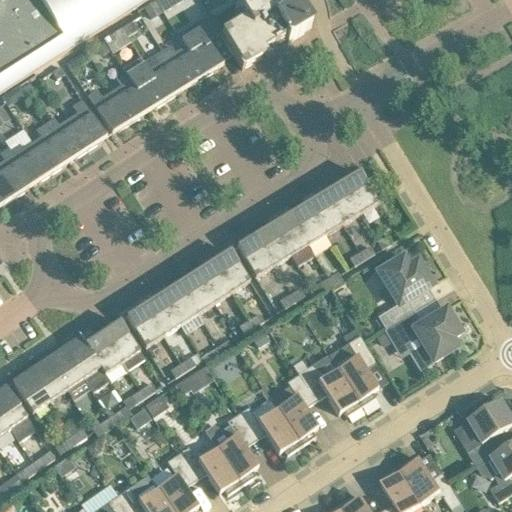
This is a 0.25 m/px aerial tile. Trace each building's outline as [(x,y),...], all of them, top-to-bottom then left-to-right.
[(1,0),(0,2),(0,96),(103,31),(150,0),(1,0)] [(231,54),(242,72),(264,58),(262,55),(286,41),(288,44),(310,31),(297,8),(293,10),(286,0),(233,0),(208,15),(210,17),(212,21),(238,5),(243,13),(241,15),(253,34),(228,49),(231,54)] [(218,61),(231,54),(228,49),(212,21),(210,17),(177,38),(185,50),(200,75),(204,81),(223,69),(218,61)] [(136,34),(144,29),(138,19),(130,24),(136,34)] [(129,44),(120,30),(107,39),(116,53),(129,44)] [(185,50),(176,56),(171,48),(162,54),(186,92),(204,81),(200,75),(185,50)] [(70,74),(90,62),(84,53),(65,66),(70,74)] [(153,60),(157,67),(148,73),(163,97),(167,104),(186,92),(162,54),(153,60)] [(140,60),(121,71),(125,77),(145,109),(149,115),(167,104),(163,97),(148,73),(140,60)] [(56,82),(65,76),(59,69),(51,74),(56,82)] [(116,83),(120,90),(111,96),(127,121),(130,126),(149,115),(145,109),(125,77),(116,83)] [(27,83),(19,89),(27,101),(35,95),(27,83)] [(111,96),(102,101),(97,94),(88,100),(111,138),(130,126),(127,121),(111,96)] [(82,104),(72,110),(77,117),(68,123),(88,154),(106,141),(94,122),(82,104)] [(68,123),(59,129),(54,122),(45,127),(70,165),(88,154),(68,123)] [(36,133),(41,141),(32,147),(52,177),(70,165),(45,127),(36,133)] [(32,147),(23,152),(18,145),(9,151),(34,189),(52,177),(32,147)] [(0,156),(0,157),(4,164),(0,167),(0,177),(15,201),(34,189),(9,151),(0,156)] [(360,176),(353,180),(341,187),(360,217),(378,206),(361,178),(360,176)] [(0,177),(0,210),(15,201),(0,177)] [(341,187),(330,193),(324,197),(342,228),(360,217),(341,187)] [(324,197),(318,201),(306,208),(325,239),(342,228),(324,197)] [(306,208),(295,215),(289,219),(307,249),(325,239),(306,208)] [(289,219),(283,222),(271,229),(290,260),(307,249),(289,219)] [(271,229),(260,236),(253,240),(272,271),(290,260),(271,229)] [(382,253),(392,246),(387,238),(377,244),(382,253)] [(253,240),(249,243),(236,250),(255,281),(272,271),(253,240)] [(364,264),(374,258),(369,249),(359,255),(364,264)] [(230,254),(218,262),(212,266),(232,296),(250,284),(230,254)] [(364,264),(359,255),(347,261),(352,270),(364,264)] [(386,272),(379,276),(398,308),(378,320),(385,333),(415,315),(408,303),(432,289),(417,265),(408,270),(403,261),(386,272)] [(212,266),(207,269),(195,277),(214,307),(232,296),(212,266)] [(331,289),(342,283),(337,275),(326,281),(331,289)] [(195,277),(184,284),(178,288),(197,318),(214,307),(195,277)] [(331,289),(326,281),(316,287),(321,296),(331,289)] [(178,288),(172,291),(160,299),(180,329),(197,318),(178,288)] [(294,306),(305,300),(300,291),(288,298),(294,306)] [(294,306),(288,298),(278,304),(283,312),(294,306)] [(160,299),(150,306),(143,310),(162,341),(180,329),(160,299)] [(143,310),(138,313),(126,321),(146,351),(162,341),(143,310)] [(422,327),(415,315),(385,333),(386,335),(392,344),(393,346),(414,333),(423,349),(411,357),(421,373),(457,351),(452,342),(461,336),(457,330),(458,326),(454,319),(450,318),(446,312),(422,327)] [(254,331),(264,325),(259,316),(249,322),(254,331)] [(254,331),(249,322),(238,329),(243,337),(254,331)] [(120,325),(103,336),(122,367),(126,372),(144,361),(120,325)] [(355,333),(344,339),(348,346),(359,339),(355,333)] [(386,335),(377,340),(382,347),(386,348),(392,344),(386,335)] [(103,336),(86,347),(100,372),(108,384),(126,372),(122,367),(103,336)] [(348,347),(356,360),(337,373),(361,411),(376,401),(373,396),(378,393),(367,376),(365,373),(376,366),(360,339),(359,339),(348,346),(348,347)] [(86,347),(81,340),(64,352),(84,383),(92,395),(108,384),(100,372),(86,347)] [(221,358),(232,351),(227,343),(216,350),(221,358)] [(221,358),(216,350),(207,356),(212,364),(221,358)] [(64,352),(58,356),(47,363),(67,394),(84,383),(64,352)] [(184,376),(195,369),(190,360),(179,367),(184,376)] [(307,370),(302,362),(292,368),(298,379),(315,405),(326,399),(338,418),(343,415),(347,420),(361,411),(337,373),(327,379),(311,368),(307,370)] [(47,363),(35,371),(30,375),(50,405),(67,394),(47,363)] [(184,376),(179,367),(169,373),(174,382),(184,376)] [(30,375),(24,379),(12,386),(32,417),(50,405),(30,375)] [(287,386),(296,400),(277,412),(301,450),(316,440),(313,435),(318,432),(305,412),(315,405),(298,379),(287,386)] [(184,384),(175,389),(182,400),(190,394),(184,384)] [(145,401),(154,395),(149,386),(139,392),(145,401)] [(35,433),(6,391),(0,394),(0,418),(9,432),(18,445),(35,433)] [(145,401),(139,392),(128,400),(133,408),(145,401)] [(470,424),(483,447),(468,456),(477,471),(478,470),(492,462),(492,461),(501,456),(492,442),(511,429),(511,420),(502,404),(470,424)] [(118,414),(109,420),(115,429),(124,423),(131,418),(126,409),(118,414)] [(277,412),(258,425),(248,411),(238,418),(255,445),(266,438),(279,457),(284,454),(287,459),(301,450),(277,412)] [(0,418),(0,438),(9,432),(0,418)] [(213,427),(204,433),(217,452),(242,489),(256,480),(253,475),(258,471),(245,452),(255,445),(238,418),(227,426),(229,428),(222,432),(213,427)] [(98,427),(94,421),(86,426),(97,441),(115,429),(109,420),(98,427)] [(77,446),(86,440),(81,432),(72,438),(77,446)] [(77,446),(72,438),(54,450),(59,458),(77,446)] [(96,444),(87,450),(93,459),(97,456),(99,448),(96,444)] [(478,470),(482,476),(491,481),(495,479),(500,487),(491,493),(499,507),(511,498),(511,448),(501,456),(492,461),(492,462),(478,470)] [(217,452),(198,465),(188,451),(178,458),(196,485),(206,478),(219,497),(224,494),(227,499),(242,489),(217,452)] [(32,465),(38,473),(53,462),(48,454),(32,465)] [(167,466),(176,479),(157,492),(170,511),(196,511),(198,511),(185,492),(196,485),(178,458),(167,466)] [(75,470),(68,460),(55,469),(62,479),(75,470)] [(415,466),(412,461),(397,470),(422,508),(434,500),(436,504),(443,500),(450,511),(455,511),(462,508),(443,476),(433,482),(420,463),(415,466)] [(16,477),(21,485),(38,473),(32,465),(16,477)] [(381,488),(383,492),(394,508),(386,511),(415,511),(422,508),(397,470),(383,480),(386,485),(381,488)] [(20,485),(21,485),(16,477),(0,488),(0,490),(8,502),(24,491),(20,485)] [(129,492),(118,499),(127,511),(170,511),(157,492),(148,479),(147,479),(148,480),(130,493),(129,492)] [(110,488),(81,509),(83,511),(127,511),(118,499),(117,500),(110,488)] [(0,507),(8,502),(0,490),(0,507)] [(357,504),(353,499),(339,509),(341,511),(369,511),(362,501),(357,504)] [(12,511),(6,503),(0,508),(0,511),(12,511)]
